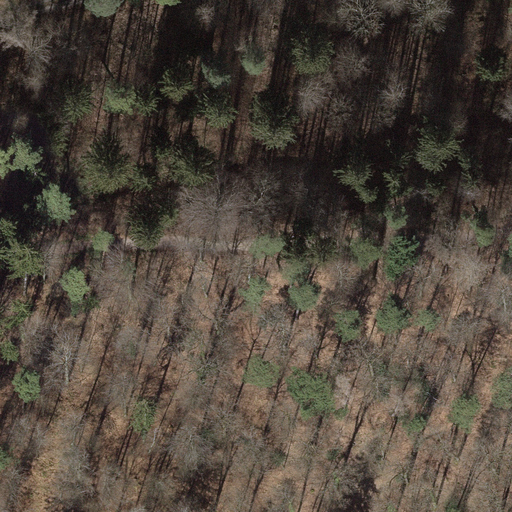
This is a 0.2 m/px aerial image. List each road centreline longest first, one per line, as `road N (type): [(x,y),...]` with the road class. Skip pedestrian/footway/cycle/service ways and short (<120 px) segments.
road 1 (track): [(511,229),(0,252)]
road 2 (track): [(141,0),(0,26)]
